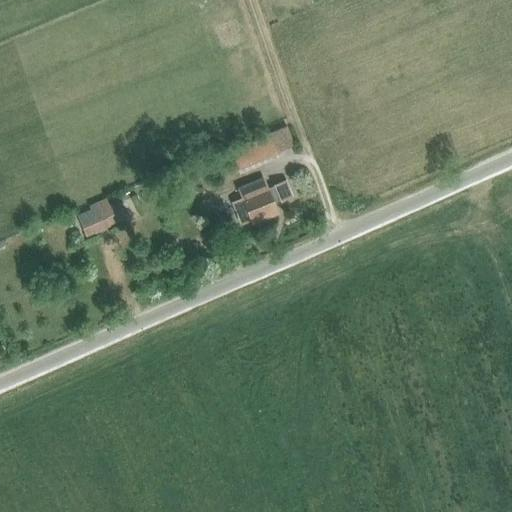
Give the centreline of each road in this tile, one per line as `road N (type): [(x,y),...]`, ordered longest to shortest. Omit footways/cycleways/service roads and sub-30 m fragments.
road 1 (unclassified): [(0,384),(511,159)]
road 2 (track): [(245,0),(335,237)]
